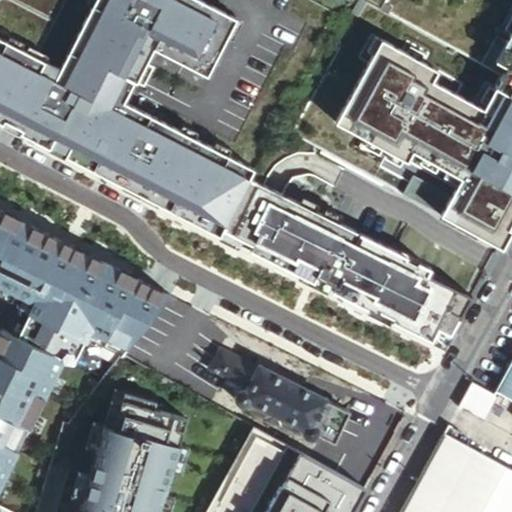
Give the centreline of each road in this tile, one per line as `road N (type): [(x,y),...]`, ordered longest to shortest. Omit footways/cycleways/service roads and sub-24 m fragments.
road 1 (residential): [(441,395),(160,255),(125,216),(0,152)]
road 2 (residential): [(441,395),(511,265)]
road 3 (residential): [(375,511),(441,395)]
